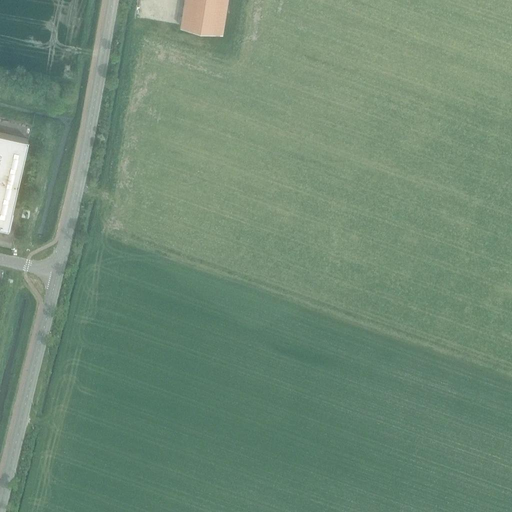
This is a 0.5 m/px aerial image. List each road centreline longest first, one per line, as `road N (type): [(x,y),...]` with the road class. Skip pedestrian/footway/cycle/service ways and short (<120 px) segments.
road 1 (tertiary): [(58,271),(109,0)]
road 2 (tertiary): [(0,506),(58,271)]
